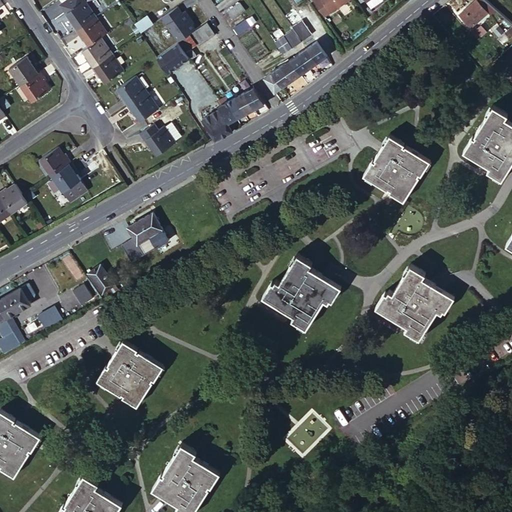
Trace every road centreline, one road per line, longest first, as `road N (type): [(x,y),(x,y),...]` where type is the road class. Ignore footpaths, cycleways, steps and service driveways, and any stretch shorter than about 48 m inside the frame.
road 1 (secondary): [(284,115),(0,268)]
road 2 (secondary): [(429,0),(284,115)]
road 3 (residential): [(284,115),(204,0)]
